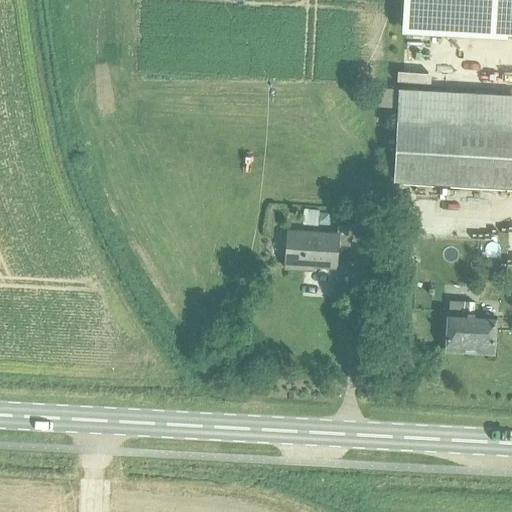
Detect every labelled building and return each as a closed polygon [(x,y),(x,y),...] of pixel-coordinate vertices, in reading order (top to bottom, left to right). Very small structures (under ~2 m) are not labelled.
[(511,0),(406,0),(405,33),(511,38),(511,0)] [(397,91),(378,90),(377,109),(396,109),(397,91)] [(396,184),(511,190),(511,98),(401,92),(396,184)] [(350,264),(352,228),(337,227),(336,236),(287,233),(285,269),(304,271),(304,267),(335,269),(336,263),(350,264)] [(448,315),(445,352),(492,355),(494,318),(473,317),(474,304),(449,302),(448,315)] [(333,501),(349,502),(349,487),(333,487),(333,501)]
